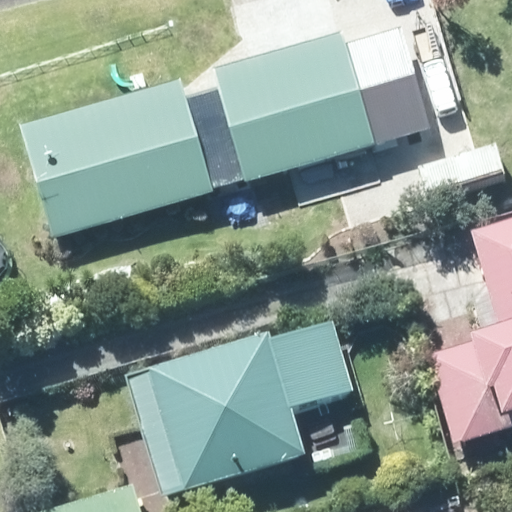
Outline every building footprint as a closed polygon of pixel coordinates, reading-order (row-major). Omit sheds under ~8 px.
[(415,113),(438,106),(450,104),(430,35),(387,48),(346,59),(341,39),(198,81),(172,88),(116,105),(21,131),(53,243),(205,200),(264,183),(269,204),(361,177),(355,157),(374,151),(372,145),(420,131),(415,113)] [(427,161),(436,194),(459,188),(450,154),(447,155),(427,161)] [(502,340),(431,364),(459,453),(507,438),(504,429),(511,426),(511,231),(472,245),(502,340)] [(291,417),(354,398),(334,331),(324,334),(270,349),(269,344),(137,383),(128,386),(142,429),(164,504),(184,498),(305,462),(291,417)] [(343,446),(358,454),(374,445),(373,428),(358,419),(342,429),(343,446)] [(176,511),(176,510),(168,511),(139,511),(134,493),(68,511),(176,511)]
